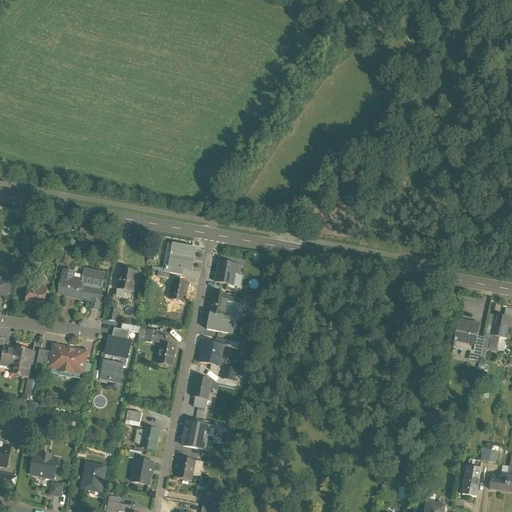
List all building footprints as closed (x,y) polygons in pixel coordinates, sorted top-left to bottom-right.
[(197,250),(172,246),(168,268),(184,271),(192,273),(197,250)] [(237,266),(220,263),(216,284),(227,286),(233,287),(235,276),(237,267),(237,266)] [(183,277),(184,271),(168,268),(166,268),(165,274),(170,275),(183,277)] [(83,283),(82,288),(102,292),(106,275),(86,271),(83,283)] [(138,274),(121,271),(116,297),(123,298),(124,293),(134,294),(138,274)] [(83,283),(73,280),(74,275),(64,272),(63,278),(60,290),(61,290),(59,296),(82,300),(82,301),(87,302),(87,303),(90,304),(90,303),(93,304),(95,297),(101,298),(102,292),(82,288),(83,283)] [(189,285),(174,282),(170,302),(185,305),(189,285)] [(233,287),(227,286),(226,292),(241,295),(242,289),(233,287)] [(35,290),(28,288),(26,297),(27,298),(25,305),(43,309),(47,292),(43,291),(42,290),(36,289),(35,290)] [(229,299),(213,296),(209,316),(211,316),(225,319),(225,318),(228,303),(229,299)] [(95,297),(93,304),(92,310),(98,311),(100,305),(101,298),(95,297)] [(236,304),(228,303),(225,318),(233,320),(236,304)] [(118,312),(111,311),(109,323),(116,324),(118,312)] [(225,319),(211,316),(208,332),(233,337),(236,321),(233,320),(225,318),(225,319)] [(511,319),(495,316),(491,336),(499,338),(507,339),(511,319)] [(479,326),(469,324),(469,323),(459,321),(455,341),(476,345),(477,337),(480,326),(479,325),(479,326)] [(130,333),(115,330),(113,340),(128,344),(130,333)] [(154,333),(148,331),(145,344),(152,345),(152,341),(154,333)] [(168,336),(154,333),(152,341),(166,344),(168,336)] [(491,336),(485,335),(484,339),(482,349),(489,350),(491,336)] [(499,338),(491,336),(489,350),(496,351),(499,338)] [(476,345),(474,353),(470,352),(468,360),(480,362),(482,349),(484,339),(477,337),(476,345)] [(113,340),(110,340),(107,356),(128,360),(131,344),(128,344),(113,340)] [(228,343),(217,340),(216,346),(224,348),(227,349),(227,348),(228,343)] [(476,345),(455,341),(453,349),(470,352),(474,353),(476,345)] [(240,345),(228,343),(227,348),(239,351),(240,345)] [(216,346),(204,344),(200,364),(220,368),(224,348),(216,346)] [(176,349),(161,346),(157,366),(172,369),(176,349)] [(85,354),(58,349),(56,355),(54,355),(51,369),(61,371),(61,373),(74,376),(74,374),(84,376),(87,361),(84,361),(85,354)] [(34,353),(16,350),(15,353),(2,350),(1,353),(0,358),(0,367),(12,370),(10,377),(28,380),(34,353)] [(54,355),(40,352),(37,366),(51,369),(54,355)] [(107,356),(106,356),(105,361),(102,361),(101,365),(123,369),(127,370),(128,360),(107,356)] [(123,369),(101,365),(100,372),(103,373),(102,381),(120,385),(123,369)] [(235,377),(225,375),(223,381),(234,383),(235,377)] [(212,382),(197,379),(193,399),(208,402),(212,382)] [(143,415),(129,412),(127,421),(131,422),(130,427),(140,429),(143,415)] [(184,448),(205,452),(209,429),(188,425),(184,448)] [(160,433),(145,430),(141,450),(156,453),(160,433)] [(491,451),(483,449),(481,461),(489,463),(491,451)] [(498,452),(491,451),(489,463),(496,464),(498,452)] [(142,456),(130,454),(129,460),(137,461),(141,462),(142,456)] [(51,458),(43,457),(43,459),(36,457),(32,477),(54,481),(58,462),(51,460),(51,458)] [(196,463),(181,460),(177,480),(192,483),(196,463)] [(141,462),(137,461),(133,484),(149,487),(154,465),(141,462)] [(106,469),(87,466),(82,491),(102,494),(106,469)] [(480,471),(467,469),(463,495),(476,497),(480,471)] [(15,479),(0,476),(0,485),(13,488),(15,479)] [(507,479),(492,477),(490,490),(505,493),(507,479)] [(63,487),(56,486),(54,498),(61,499),(63,487)] [(221,489),(215,488),(213,502),(219,503),(221,489)] [(213,502),(209,501),(208,507),(217,509),(219,503),(213,502)] [(445,511),(446,507),(427,503),(424,511),(445,511)]
